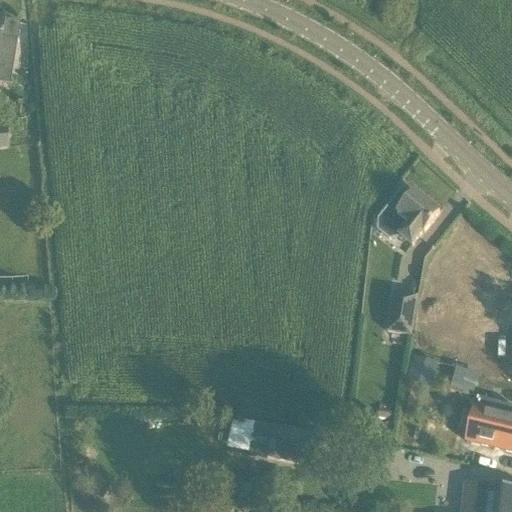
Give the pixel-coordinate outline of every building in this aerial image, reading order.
[(0,42),(1,40),(16,42),(19,24),(4,22),(4,20),(0,19),(0,42)] [(0,149),(8,149),(6,127),(0,127),(0,149)] [(402,190),(389,207),(398,215),(399,216),(391,226),(403,236),(401,238),(412,246),(422,233),(423,234),(427,230),(439,215),(414,195),(412,198),(402,190)] [(412,338),(419,297),(393,293),(387,334),(412,338)] [(436,387),(443,362),(416,355),(410,380),(436,387)] [(466,442),(511,453),(511,408),(476,400),(466,442)] [(272,428),(266,459),(319,470),(325,439),(272,428)] [(460,511),(511,511),(511,489),(499,488),(464,484),(460,511)] [(199,486),(199,496),(209,496),(209,486),(199,486)]
